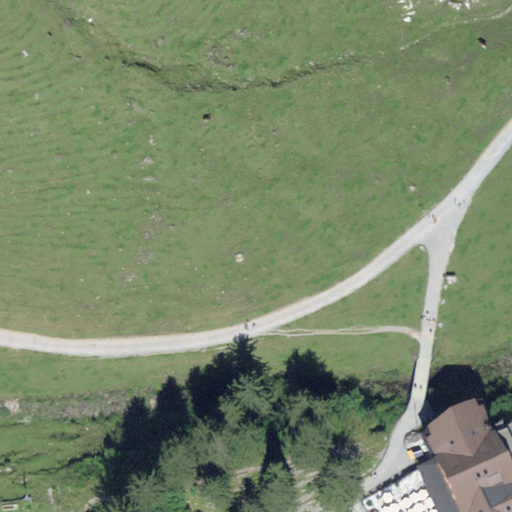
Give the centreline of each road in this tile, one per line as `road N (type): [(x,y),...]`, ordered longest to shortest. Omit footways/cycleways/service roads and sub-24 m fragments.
road 1 (track): [(0,340),(80,350),(207,343),(274,324),(361,280),(441,223)]
road 2 (track): [(428,341),(419,397),(390,472),(352,501)]
